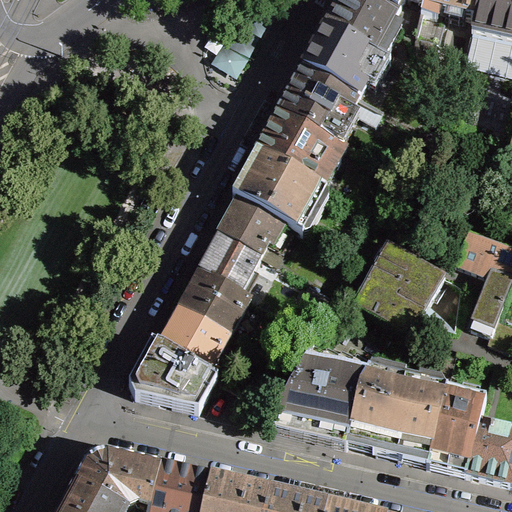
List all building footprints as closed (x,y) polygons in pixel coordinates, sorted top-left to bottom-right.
[(398,21),(359,0),(344,0),(332,22),(326,32),(381,63),(385,65),(392,53),(383,48),(398,21)] [(359,0),(398,21),(407,4),(426,9),(428,0),(359,0)] [(476,24),(482,0),(428,0),(426,9),(413,60),(432,70),(442,28),(440,26),(438,25),(440,16),(476,24)] [(511,0),(482,0),(476,24),(466,67),(489,73),(491,68),(507,72),(506,77),(511,78),(511,0)] [(303,74),(358,105),(381,63),(326,32),(310,62),(303,74)] [(376,131),(383,118),(358,105),(303,74),(286,105),(280,116),(335,147),(351,117),(376,131)] [(335,147),(280,116),(262,148),(257,158),(312,189),(325,165),(337,171),(341,164),(329,157),(335,147)] [(303,240),(327,197),(312,189),(257,158),(245,179),(233,201),(240,204),(296,235),(303,240)] [(268,249),(283,258),(296,235),(240,204),(226,229),(220,240),(261,262),(268,249)] [(201,275),(242,298),(261,262),(220,240),(207,264),(201,275)] [(491,341),(498,324),(511,287),(511,256),(470,240),(456,268),(455,267),(454,269),(491,283),(472,333),(491,341)] [(446,280),(389,248),(355,309),(412,341),(416,334),(446,280)] [(242,298),(201,275),(185,303),(180,314),(230,341),(251,303),(242,298)] [(329,300),(310,290),(304,300),(323,311),(329,300)] [(159,352),(208,379),(230,341),(180,314),(165,341),(159,352)] [(511,357),(511,330),(498,324),(491,341),(488,348),(511,357)] [(199,418),(217,384),(208,379),(159,352),(152,348),(129,389),(135,403),(147,405),(199,418)] [(319,440),(348,447),(349,444),(360,393),(369,378),(354,370),(352,374),(339,367),(337,370),(324,363),(322,367),(310,360),(278,418),(275,430),(289,433),(303,437),(302,442),(318,446),(319,440)] [(402,466),(404,457),(430,464),(447,393),(370,375),(369,378),(360,393),(349,444),(362,448),(374,451),(373,459),(402,466)] [(485,402),(447,393),(430,464),(430,466),(441,469),(468,475),(479,427),(485,402)] [(468,475),(467,480),(511,490),(511,434),(479,427),(468,475)] [(134,511),(139,510),(146,511),(151,511),(161,470),(120,461),(108,458),(105,459),(104,459),(99,456),(91,460),(89,465),(89,466),(86,468),(75,487),(120,511),(134,511)] [(204,511),(211,482),(176,474),(161,470),(151,511),(204,511)] [(227,485),(211,482),(204,511),(265,511),(270,496),(227,485)] [(61,511),(120,511),(75,487),(61,511)] [(270,496),(265,511),(327,511),(328,509),(285,499),(270,496)]
